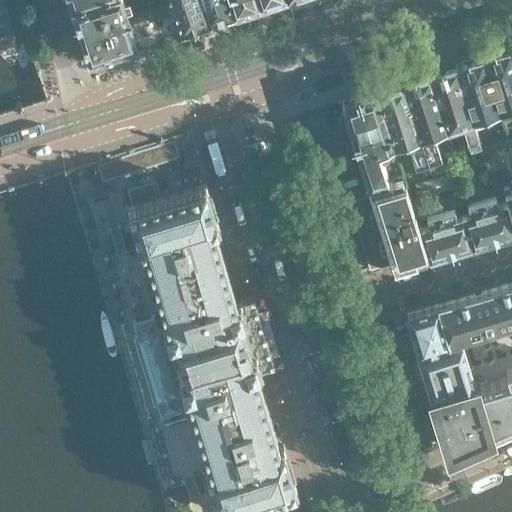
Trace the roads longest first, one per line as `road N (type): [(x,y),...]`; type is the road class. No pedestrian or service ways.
road 1 (residential): [(220,107),(332,484),(347,496),(369,488)]
road 2 (tertiary): [(259,95),(322,65),(511,5)]
road 3 (residential): [(324,311),(259,95)]
road 4 (residential): [(511,256),(324,311)]
road 5 (residential): [(369,488),(372,473),(324,311)]
road 6 (residential): [(390,0),(239,49)]
road 7 (residential): [(511,439),(400,487),(369,488)]
road 8 (residential): [(211,59),(165,73),(80,120)]
road 9 (tertiary): [(86,139),(220,107)]
road 10 (residential): [(43,0),(80,120)]
